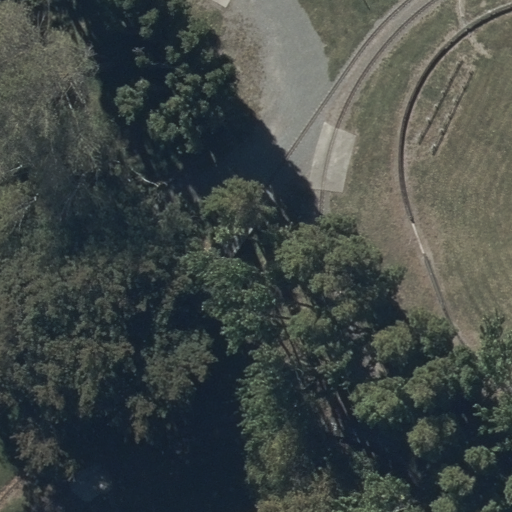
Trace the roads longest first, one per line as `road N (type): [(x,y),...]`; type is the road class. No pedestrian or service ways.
road 1 (track): [(143,0),(177,46),(182,100),(142,155),(0,264)]
road 2 (track): [(119,511),(0,329)]
